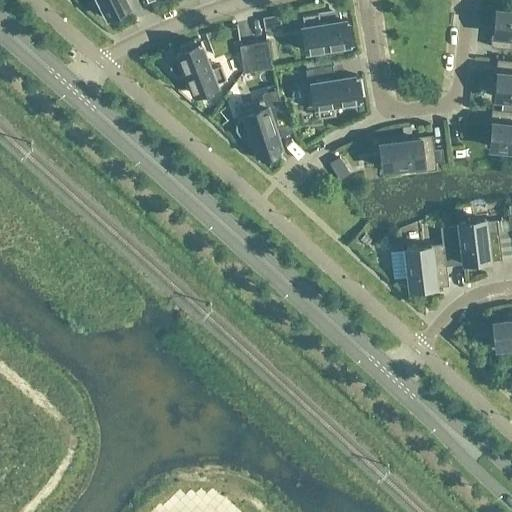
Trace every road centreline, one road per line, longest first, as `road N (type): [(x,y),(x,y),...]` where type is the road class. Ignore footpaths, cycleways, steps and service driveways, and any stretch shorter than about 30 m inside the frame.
road 1 (secondary): [(393,383),(70,89)]
road 2 (residential): [(254,0),(124,48),(70,89)]
road 3 (residential): [(386,109),(442,107),(455,98),(467,0)]
road 4 (secondary): [(511,494),(393,383)]
road 5 (residential): [(511,288),(453,308),(393,383)]
road 6 (residential): [(386,109),(279,179)]
